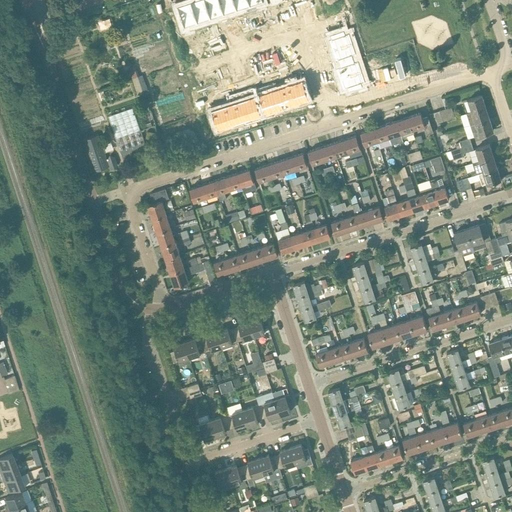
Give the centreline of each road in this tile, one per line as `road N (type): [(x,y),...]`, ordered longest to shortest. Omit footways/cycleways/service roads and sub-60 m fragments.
road 1 (residential): [(156,308),(158,287),(130,205),(134,191),(489,73)]
road 2 (residential): [(267,284),(275,273),(511,193)]
road 3 (residential): [(511,319),(309,385)]
road 4 (residential): [(344,491),(511,437)]
road 5 (residential): [(189,462),(147,327),(156,308)]
road 6 (residential): [(320,420),(189,462)]
